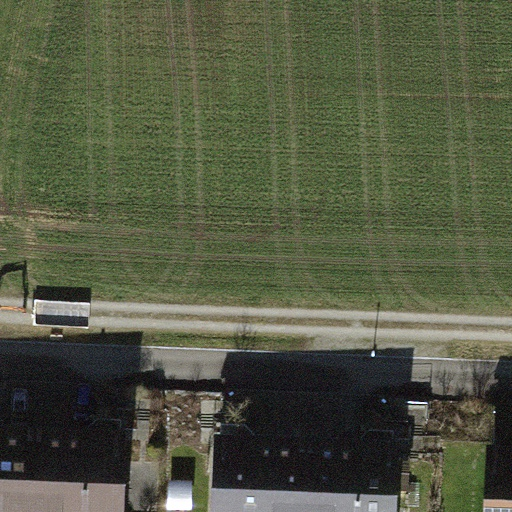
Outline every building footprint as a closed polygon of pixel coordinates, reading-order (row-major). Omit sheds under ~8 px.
[(36,511),(39,426),(0,425),(0,511),(36,511)] [(128,511),(131,429),(39,426),(36,511),(128,511)] [(309,511),(311,438),(217,436),(214,511),(309,511)] [(402,511),(404,440),(311,438),(309,511),(402,511)] [(511,511),(511,449),(492,449),(489,511),(511,511)] [(197,511),(198,482),(174,482),(173,511),(182,511),(197,511)]
